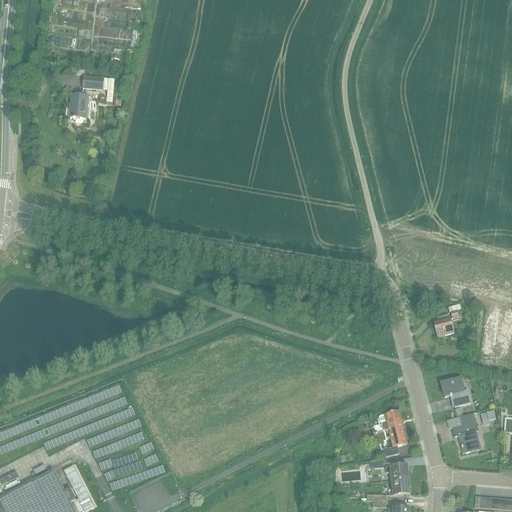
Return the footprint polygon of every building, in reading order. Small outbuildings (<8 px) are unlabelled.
[(102,91),(103,79),(83,77),(82,89),(102,91)] [(103,79),(102,91),(108,92),(106,103),(112,104),(114,80),(103,79)] [(85,120),(88,97),(72,96),(69,118),(85,120)] [(437,338),(454,334),(450,320),(434,324),(437,338)] [(453,406),(470,402),(468,392),(463,393),(460,380),(441,385),(444,398),(449,397),(450,398),(451,398),(453,406)] [(489,422),(495,420),(494,411),(480,414),(483,426),(489,424),(489,422)] [(392,448),(383,450),(385,458),(399,455),(397,447),(407,445),(399,412),(384,415),(392,448)] [(463,455),(480,450),(476,433),(478,432),(473,415),(460,419),(462,427),(452,430),(454,438),(459,437),(463,455)] [(392,483),(408,481),(407,466),(386,468),(386,474),(391,473),(392,483)] [(76,501),(70,504),(74,511),(82,511),(84,511),(86,511),(94,507),(93,506),(73,467),(64,472),(78,500),(76,501)] [(74,511),(70,504),(76,501),(70,489),(64,492),(54,471),(0,498),(0,511),(74,511)] [(410,495),(408,481),(392,483),(392,491),(388,491),(388,497),(410,495)]
